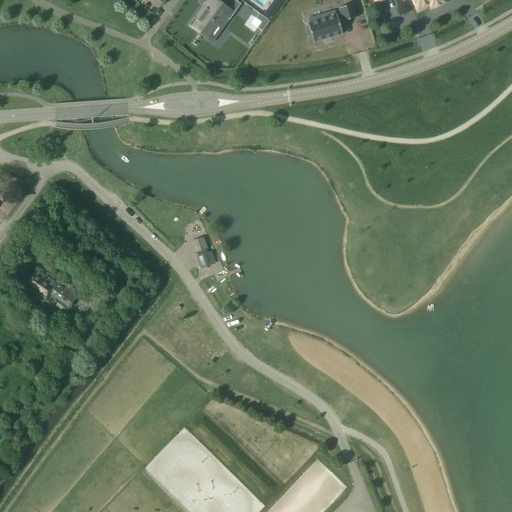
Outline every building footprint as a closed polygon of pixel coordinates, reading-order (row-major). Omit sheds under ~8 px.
[(241,4),(236,0),(229,0),(224,6),(216,0),(214,0),(208,9),(205,7),(196,19),(194,17),(189,25),(213,42),(214,42),(208,38),(217,25),(222,29),(220,31),(221,31),(241,4)] [(413,0),(418,9),(437,0),(413,0)] [(321,15),(308,18),(310,23),(308,23),(314,42),(342,34),(339,20),(342,19),(343,21),(356,17),(353,4),(339,8),(341,15),(337,16),(337,15),(335,15),(334,11),(321,15)] [(273,14),(269,11),(264,17),(269,20),(279,7),(277,6),(276,6),(278,8),(273,14)] [(270,21),(269,20),(264,17),(259,13),(256,18),(261,22),(257,28),(262,31),(270,21)] [(213,264),(208,252),(207,253),(205,249),(207,248),(204,239),(192,243),(195,252),(196,252),(198,256),(197,256),(201,268),(213,264)] [(24,286),(45,300),(50,292),(60,299),(56,305),(66,313),(69,307),(70,307),(80,293),(68,284),(65,288),(37,268),(24,286)]
